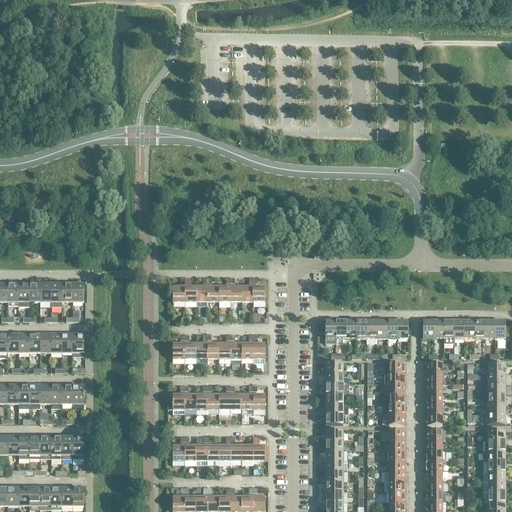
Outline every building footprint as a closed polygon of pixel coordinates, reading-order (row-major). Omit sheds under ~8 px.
[(19,309),(19,304),(19,286),(8,286),(8,304),(8,309),(19,309)] [(29,304),(29,286),(19,286),(19,304),(29,304)] [(40,304),(40,286),(29,286),(29,304),(40,304)] [(51,304),(51,286),(40,286),(40,304),(51,304)] [(62,304),(62,286),(51,286),(51,304),(62,304)] [(73,304),(73,286),(62,286),(62,304),(73,304)] [(84,304),(84,286),(73,286),(73,304),(84,304)] [(184,308),(184,289),(173,289),(173,308),(184,308)] [(196,308),(196,289),(184,289),(184,308),(196,308)] [(207,304),(207,289),(196,289),(196,308),(207,308),(207,304)] [(219,304),(219,289),(207,289),(207,304),(219,304)] [(230,308),(230,304),(230,289),(219,289),(219,304),(219,308),(230,308)] [(241,304),(241,289),(230,289),(230,304),(241,304)] [(253,304),(253,289),(241,289),(241,304),(253,304)] [(265,308),(265,289),(253,289),(253,304),(253,308),(265,308)] [(336,346),(336,341),(336,323),(325,323),(325,325),(318,325),(318,324),(317,324),(317,338),(325,338),(325,346),(336,346)] [(346,341),(346,323),(336,323),(336,341),(346,341)] [(356,341),(356,323),(346,323),(346,341),(356,341)] [(367,341),(367,323),(356,323),(356,341),(367,341)] [(377,341),(377,323),(367,323),(367,341),(377,341)] [(387,341),(387,323),(377,323),(377,341),(387,341)] [(397,341),(397,323),(387,323),(387,341),(397,341)] [(408,341),(408,323),(397,323),(397,341),(408,341)] [(433,341),(433,323),(423,323),(423,341),(433,341)] [(444,341),(444,323),(433,323),(433,341),(444,341)] [(454,341),(454,323),(444,323),(444,341),(454,341)] [(464,341),(464,323),(454,323),(454,341),(464,341)] [(474,341),(474,323),(464,323),(464,341),(474,341)] [(484,341),(484,323),(474,323),(474,341),(484,341)] [(495,341),(495,323),(484,323),(484,341),(495,341)] [(511,341),(511,331),(509,331),(509,330),(506,330),(506,331),(505,331),(505,323),(495,323),(495,341),(511,341)] [(18,355),(18,337),(7,337),(7,355),(18,355)] [(29,355),(29,337),(18,337),(18,355),(29,355)] [(40,355),(40,337),(29,337),(29,355),(40,355)] [(51,355),(51,337),(40,337),(40,355),(51,355)] [(62,355),(62,337),(51,337),(51,355),(62,355)] [(73,355),(73,337),(62,337),(62,355),(72,355),(73,355)] [(84,359),(84,337),(73,337),(73,355),(72,355),(72,359),(84,359)] [(185,365),(185,346),(173,346),(173,365),(185,365)] [(196,365),(196,346),(185,346),(185,365),(196,365)] [(207,361),(207,346),(196,346),(196,365),(207,365),(207,361)] [(219,361),(219,346),(207,346),(207,361),(219,361)] [(230,366),(230,346),(219,346),(219,361),(219,366),(230,366)] [(242,365),(242,346),(230,346),(230,366),(242,365)] [(253,361),(253,346),(242,346),(242,365),(253,366),(253,361)] [(265,361),(265,346),(253,346),(253,361),(265,361)] [(343,376),(343,366),(325,366),(325,376),(343,376)] [(405,376),(405,366),(388,366),(388,376),(405,376)] [(442,376),(442,366),(425,366),(425,376),(442,376)] [(505,376),(505,366),(487,366),(487,376),(505,376)] [(343,387),(343,376),(325,376),(325,387),(343,387)] [(405,386),(405,376),(388,376),(384,376),(384,387),(405,386)] [(442,386),(442,376),(425,376),(425,386),(442,386)] [(505,386),(505,376),(487,376),(487,386),(505,386)] [(405,397),(405,386),(384,387),(384,397),(405,397)] [(442,397),(442,386),(425,386),(425,397),(442,397)] [(505,397),(505,386),(487,386),(487,397),(505,397)] [(348,387),(343,387),(325,387),(325,397),(343,397),(348,397),(348,387)] [(19,406),(19,388),(8,388),(8,406),(19,406)] [(29,406),(29,388),(19,388),(19,406),(29,406)] [(40,406),(40,388),(29,388),(29,406),(40,406)] [(51,406),(51,388),(40,388),(40,406),(51,406)] [(62,406),(62,388),(51,388),(51,406),(62,406)] [(73,406),(73,388),(62,388),(62,406),(73,406)] [(84,412),(84,388),(73,388),(73,406),(73,412),(84,412)] [(185,416),(185,397),(173,397),(173,416),(185,416)] [(196,416),(196,397),(185,397),(185,416),(196,416)] [(207,416),(207,397),(196,397),(196,416),(207,416)] [(219,416),(219,412),(219,397),(207,397),(207,416),(219,416)] [(230,412),(230,397),(219,397),(219,412),(230,412)] [(241,412),(241,397),(230,397),(230,412),(241,412)] [(253,416),(253,397),(241,397),(241,412),(241,416),(253,416)] [(265,416),(265,397),(253,397),(253,416),(265,416)] [(343,407),(343,397),(325,397),(325,407),(343,407)] [(405,407),(405,397),(384,397),(385,407),(388,407),(405,407)] [(442,407),(442,397),(425,397),(425,407),(442,407)] [(505,407),(505,397),(487,397),(487,407),(505,407)] [(343,417),(343,407),(325,407),(325,417),(343,417)] [(405,417),(405,407),(388,407),(389,417),(405,417)] [(442,417),(442,407),(425,407),(425,417),(442,417)] [(505,417),(505,407),(487,407),(487,417),(505,417)] [(343,428),(343,417),(325,417),(325,428),(343,428)] [(405,428),(405,417),(389,417),(389,428),(405,428)] [(442,428),(442,417),(425,417),(425,428),(442,428)] [(505,428),(505,417),(487,417),(487,428),(505,428)] [(343,443),(343,432),(325,432),(325,443),(343,443)] [(405,443),(405,433),(389,433),(389,443),(405,443)] [(445,443),(445,433),(425,433),(425,443),(442,443),(445,443)] [(505,443),(505,433),(488,433),(487,443),(505,443)] [(18,457),(18,439),(8,439),(8,457),(18,457)] [(29,461),(29,439),(18,439),(18,457),(18,461),(29,461)] [(40,461),(40,439),(29,439),(29,461),(40,461)] [(51,461),(51,439),(40,439),(40,461),(51,461)] [(62,461),(62,439),(51,439),(51,461),(62,461)] [(72,461),(73,439),(62,439),(62,461),(72,461)] [(84,461),(84,439),(73,439),(72,461),(84,461)] [(242,463),(242,448),(238,448),(238,445),(235,443),(235,439),(230,439),(230,444),(230,448),(230,463),(242,463)] [(343,453),(343,443),(325,443),(325,453),(343,453)] [(405,453),(405,443),(389,443),(389,453),(405,453)] [(442,454),(442,443),(425,443),(425,454),(442,454)] [(505,454),(505,443),(487,443),(487,454),(505,454)] [(185,467),(185,448),(173,448),(173,467),(185,467)] [(196,467),(196,448),(185,448),(185,467),(196,467)] [(207,467),(207,448),(196,448),(196,467),(207,467)] [(219,468),(219,448),(207,448),(207,467),(219,468)] [(230,463),(230,448),(219,448),(219,468),(230,468),(230,463)] [(253,468),(253,463),(253,448),(242,448),(242,463),(242,468),(253,468)] [(265,463),(265,448),(253,448),(253,463),(265,463)] [(347,453),(343,453),(325,453),(325,464),(347,464),(347,453)] [(405,464),(405,453),(389,453),(389,464),(405,464)] [(442,464),(442,454),(425,454),(425,464),(442,464)] [(505,464),(505,454),(487,454),(487,464),(505,464)] [(347,474),(347,464),(325,464),(325,474),(343,474),(347,474)] [(405,474),(405,464),(389,464),(389,474),(405,474)] [(442,474),(442,464),(425,464),(425,474),(442,474)] [(505,464),(487,464),(483,464),(483,474),(505,474),(505,464)] [(343,484),(343,474),(325,474),(325,484),(343,484)] [(405,474),(389,474),(385,474),(385,484),(405,484),(405,474)] [(442,484),(442,474),(425,474),(425,484),(442,484)] [(505,484),(505,474),(483,474),(483,484),(505,484)] [(343,494),(343,484),(325,484),(325,494),(343,494)] [(405,494),(405,484),(385,484),(385,494),(389,494),(405,494)] [(442,494),(442,484),(425,484),(425,494),(442,494)] [(505,494),(505,484),(483,484),(483,494),(505,494)] [(18,508),(18,490),(8,490),(8,508),(18,508)] [(29,508),(29,490),(18,490),(18,508),(29,508)] [(40,508),(40,490),(29,490),(29,508),(40,508)] [(50,511),(51,490),(40,490),(40,508),(39,511),(50,511)] [(61,511),(62,508),(62,490),(51,490),(50,511),(61,511)] [(72,508),(72,490),(62,490),(62,508),(72,508)] [(84,508),(84,490),(72,490),(72,508),(84,508)] [(347,494),(343,494),(325,494),(325,504),(347,504),(347,494)] [(405,505),(405,494),(389,494),(389,505),(405,505)] [(446,494),(442,494),(425,494),(425,505),(446,505),(446,494)] [(505,505),(505,494),(483,494),(483,505),(487,505),(505,505)] [(207,511),(207,498),(196,499),(195,511),(207,511)] [(218,511),(218,498),(207,498),(207,511),(218,511)] [(230,511),(230,498),(218,498),(218,511),(230,511)] [(241,511),(241,498),(230,498),(230,511),(241,511)] [(252,511),(253,498),(241,498),(241,511),(252,511)] [(264,511),(265,498),(253,498),(252,511),(264,511)] [(184,511),(185,499),(173,499),(172,511),(184,511)] [(195,511),(196,499),(185,499),(184,511),(195,511)]
